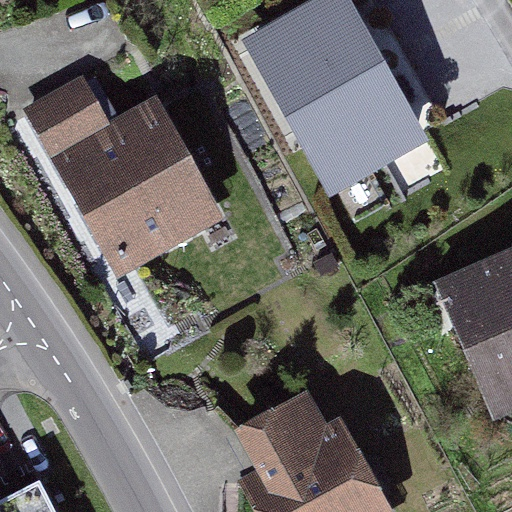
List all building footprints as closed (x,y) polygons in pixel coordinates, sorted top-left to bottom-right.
[(337,2),(257,48),(337,188),(417,142),(337,2)] [(69,77),(10,110),(103,279),(207,221),(140,101),(96,125),(69,77)] [(511,264),(449,291),(500,412),(511,406),(511,264)] [(308,406),(244,439),(261,472),(248,479),(264,511),(380,511),(339,433),(326,440),(308,406)] [(42,511),(29,487),(0,502),(0,511),(42,511)]
